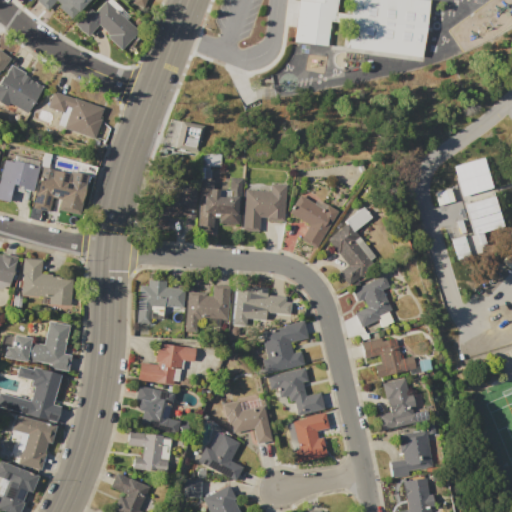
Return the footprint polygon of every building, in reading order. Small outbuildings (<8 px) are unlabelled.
[(32,1),(32,0),(87,0),(76,13),(70,7),(64,14),(56,7),(58,5),(54,1),(44,12),(32,1)] [(104,0),(105,1),(106,0),(112,0),(128,15),(124,19),(137,31),(119,50),(105,37),(108,35),(97,25),(86,36),(73,25),(88,8),(93,12),(104,0)] [(336,0),(331,46),(291,41),(295,0),(336,0)] [(348,0),(429,0),(421,58),(343,48),(348,0)] [(0,51),(10,59),(0,70),(0,51)] [(10,65),(23,73),(22,75),(42,86),(27,113),(8,102),(6,107),(0,103),(0,78),(2,75),(4,76),(10,65)] [(52,91),(102,108),(92,137),(63,127),(70,107),(64,106),(62,113),(46,107),(52,91)] [(180,121),(203,126),(197,154),(174,149),(180,121)] [(198,153),(218,154),(217,166),(197,166),(198,153)] [(452,166),(483,157),(492,187),(461,196),(452,166)] [(0,172),(3,160),(10,162),(11,159),(37,165),(31,191),(10,186),(7,202),(0,200),(0,172)] [(39,172),(47,174),(48,170),(71,175),(70,179),(81,182),(76,203),(51,197),(47,213),(31,209),(39,172)] [(201,195),(206,195),(206,189),(227,190),(228,178),(241,179),(237,224),(217,223),(217,218),(212,218),(211,233),(194,231),(196,205),(200,206),(201,195)] [(243,189),(268,191),(268,184),(285,185),(283,221),(264,220),(264,217),(258,217),(257,231),(241,230),(243,189)] [(166,191),(180,191),(181,185),(194,185),(193,217),(166,216),(166,230),(151,229),(152,204),(166,205),(166,191)] [(316,199),(336,212),(314,248),(299,239),(308,225),(287,213),(298,194),(313,203),(316,199)] [(463,205),(494,195),(503,224),(472,234),(463,205)] [(353,231),(373,256),(360,266),(365,273),(347,286),(337,272),(346,265),(326,239),(346,224),(344,221),(361,207),(370,217),(353,231)] [(450,240),(462,235),(469,253),(457,258),(450,240)] [(0,253),(15,256),(9,283),(0,281),(0,253)] [(22,258),(41,259),(40,273),(51,274),(51,276),(71,277),(69,306),(47,304),(48,297),(20,295),(21,273),(22,258)] [(380,290),(390,310),(377,316),(378,319),(360,328),(353,313),(366,307),(362,298),(355,301),(351,290),(382,276),(387,286),(380,290)] [(138,286),(146,286),(146,280),(164,281),(164,287),(182,288),(181,307),(163,306),(162,319),(150,319),(150,324),(136,324),(138,286)] [(186,292),(204,293),(204,295),(210,295),(211,285),(230,286),(228,318),(197,317),(196,332),(184,331),(186,292)] [(235,286),(254,288),(254,292),(265,293),(264,295),(283,297),(281,314),(261,312),(260,319),(247,317),(247,311),(244,311),(244,317),(232,315),(235,286)] [(66,371),(48,368),(48,363),(35,361),(35,362),(26,361),(26,362),(2,358),(4,346),(11,347),(13,335),(30,337),(29,342),(43,344),(47,321),(68,324),(63,354),(69,355),(66,371)] [(259,332),(302,321),(306,337),(288,342),(291,353),(299,350),(303,364),(264,374),(260,359),(266,358),(259,332)] [(402,372),(383,377),(375,379),(372,366),(379,364),(377,354),(363,358),(359,343),(379,337),(380,341),(394,338),(397,349),(396,349),(399,359),(411,356),(414,369),(402,372)] [(156,343),(194,349),(192,362),(180,360),(179,369),(174,368),(171,385),(136,380),(139,362),(152,364),(156,343)] [(416,360),(427,358),(429,370),(419,372),(416,360)] [(39,368),(59,374),(51,404),(59,406),(54,423),(0,407),(0,393),(25,400),(26,397),(24,394),(23,390),(24,386),(26,383),(29,380),(33,379),(35,380),(39,368)] [(265,376),(304,368),(306,381),(302,382),(304,395),(319,392),(322,409),(294,415),(291,402),(288,403),(287,396),(278,398),(276,388),(268,389),(265,376)] [(386,412),(388,412),(385,398),(383,398),(380,383),(403,378),(410,413),(424,410),(427,419),(412,423),(380,430),(376,414),(386,412)] [(137,385),(172,393),(166,417),(175,420),(172,433),(139,425),(142,411),(135,410),(137,402),(133,401),(137,385)] [(220,405),(237,400),(240,410),(261,405),(271,439),(256,443),(252,428),(232,433),(232,431),(230,424),(227,425),(225,417),(223,417),(220,405)] [(284,423),(291,422),(290,419),(323,412),(327,428),(315,431),(316,437),(321,436),(325,455),(294,463),(284,423)] [(15,415),(54,427),(49,443),(46,442),(43,453),(45,454),(40,470),(17,463),(25,434),(10,429),(15,415)] [(395,435),(424,429),(430,465),(406,470),(407,475),(390,478),(387,461),(402,459),(401,453),(399,453),(395,435)] [(127,431),(161,435),(157,459),(165,460),(163,472),(131,468),(133,456),(140,457),(141,447),(125,445),(127,431)] [(204,447),(208,449),(218,431),(239,442),(229,460),(241,467),(234,481),(197,461),(204,447)] [(0,460),(36,476),(30,492),(26,490),(21,502),(23,503),(18,511),(2,511),(0,511),(0,496),(7,480),(0,477),(0,460)] [(197,469),(205,470),(204,478),(196,477),(197,469)] [(111,511),(119,495),(123,497),(125,494),(109,486),(115,473),(147,487),(138,509),(144,511),(111,511)] [(402,481),(423,478),(424,477),(427,495),(430,494),(432,505),(428,506),(429,511),(395,511),(407,510),(402,481)] [(184,480),(200,481),(199,497),(183,496),(184,480)] [(208,511),(201,497),(225,485),(238,511),(208,511)]
